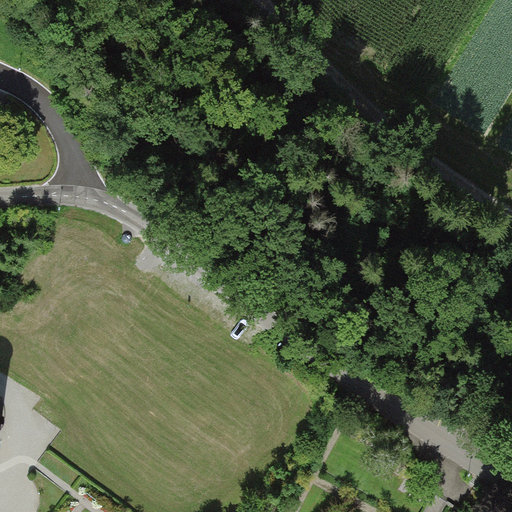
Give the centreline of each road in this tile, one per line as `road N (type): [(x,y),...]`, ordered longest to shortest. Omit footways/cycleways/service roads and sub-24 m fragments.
road 1 (residential): [(511,489),(136,218),(77,188)]
road 2 (track): [(511,220),(298,39),(267,0)]
road 3 (residential): [(0,78),(38,99),(68,138),(77,188)]
